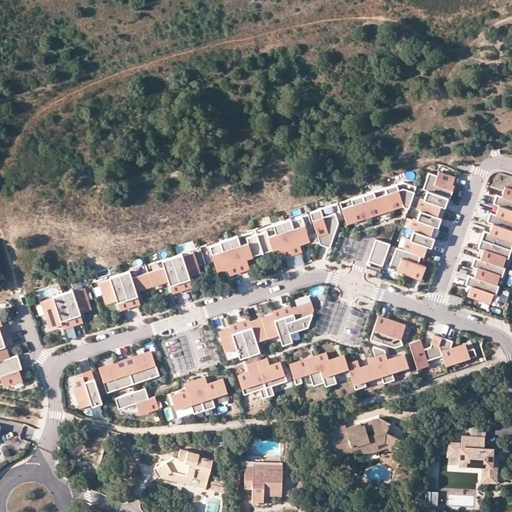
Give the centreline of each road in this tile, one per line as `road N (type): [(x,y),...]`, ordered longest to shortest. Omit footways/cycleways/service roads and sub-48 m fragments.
road 1 (residential): [(51,365),(317,276),(434,310)]
road 2 (residential): [(434,310),(483,166),(511,165)]
